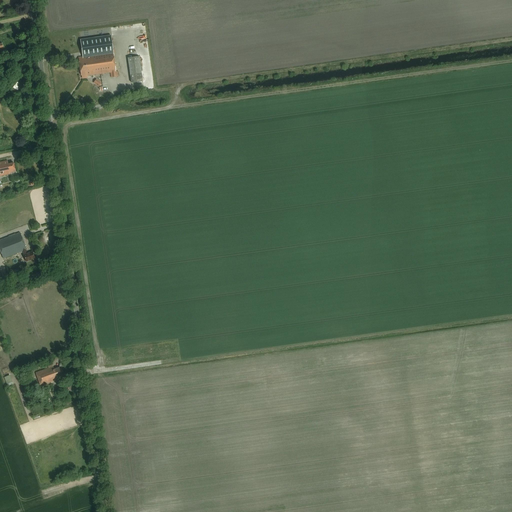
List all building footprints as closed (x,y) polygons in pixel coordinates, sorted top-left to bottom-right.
[(83,58),(79,58),(81,76),(87,75),(87,76),(112,73),(113,78),(117,77),(111,36),(81,40),(83,58)] [(139,56),(128,58),(132,84),(143,82),(142,73),(139,56)] [(98,79),(94,82),(99,87),(102,83),(98,79)] [(10,173),(15,172),(14,163),(8,165),(7,161),(0,162),(0,176),(10,175),(10,173)] [(20,233),(0,240),(0,250),(3,259),(22,252),(24,255),(23,255),(26,262),(35,259),(32,252),(27,254),(26,250),(20,233)] [(57,378),(62,376),(59,368),(54,370),(53,367),(35,373),(40,386),(54,381),(54,380),(57,379),(57,378)] [(13,385),(12,383),(12,382),(10,376),(4,378),(7,384),(8,387),(13,385)] [(68,386),(65,387),(63,388),(64,393),(67,392),(70,391),(71,392),(74,391),(71,385),(68,386)]
